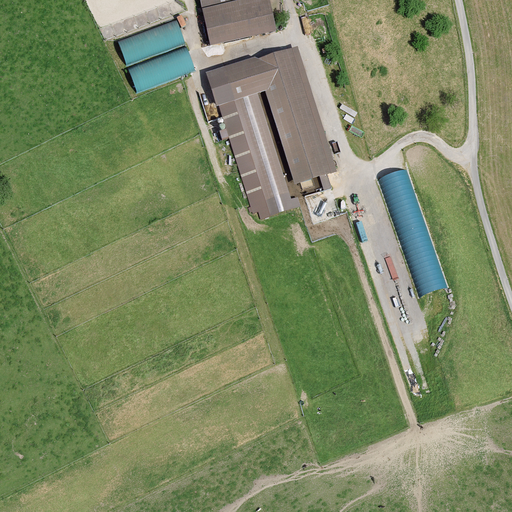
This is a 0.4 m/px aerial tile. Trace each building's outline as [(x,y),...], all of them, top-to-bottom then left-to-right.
[(269,0),(235,0),(201,8),(207,35),(273,20),(269,0)] [(119,43),(126,65),(185,43),(178,21),(119,43)] [(136,92),(196,72),(186,45),(127,65),(136,92)] [(327,175),(290,55),(217,78),(217,80),(211,82),(247,192),(244,193),(246,197),(248,196),(249,198),(255,196),(257,202),(290,191),(260,94),(270,91),(300,183),(327,175)] [(405,170),(377,180),(418,299),(447,289),(405,170)]
